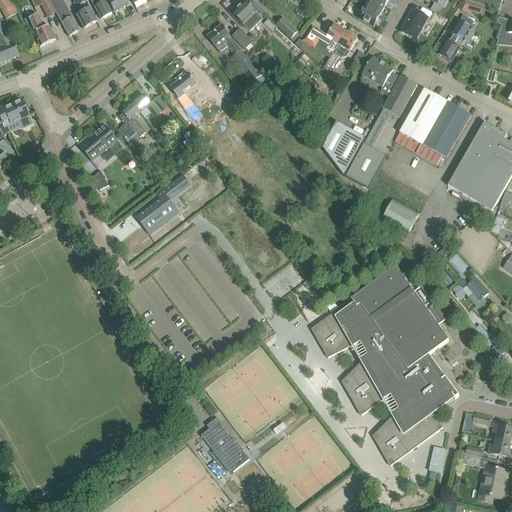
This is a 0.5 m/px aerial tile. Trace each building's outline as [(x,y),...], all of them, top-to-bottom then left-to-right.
[(0,0),(0,9),(5,20),(17,13),(10,0),(0,0)] [(39,0),(39,1),(48,18),(55,14),(47,0),(39,0)] [(48,0),(69,37),(79,31),(62,0),(48,0)] [(86,2),(84,0),(71,0),(79,13),(76,15),(84,29),(97,22),(92,13),(89,8),(85,10),(82,4),(86,2)] [(106,0),(89,0),(94,7),(96,11),(101,20),(111,14),(105,2),(107,1),(106,0)] [(124,0),(106,0),(107,1),(113,13),(127,6),(124,0)] [(307,0),(302,7),(305,9),(308,10),(304,17),(306,19),(315,5),(307,0)] [(369,0),(364,9),(379,17),(385,7),(371,0),(369,0)] [(469,0),(469,2),(474,3),(485,7),(499,11),(502,0),(469,0)] [(233,14),(240,22),(243,25),(249,31),(262,19),(256,13),(246,2),(233,14)] [(482,15),(485,7),(474,3),(471,12),(482,15)] [(433,5),(430,10),(436,14),(440,8),(433,5)] [(364,9),(358,20),(373,28),(376,23),(378,25),(382,19),(379,17),(364,9)] [(413,10),(400,32),(415,41),(428,18),(413,10)] [(27,19),(24,21),(31,34),(33,34),(35,39),(39,48),(55,41),(51,32),(49,27),(43,29),(37,15),(27,19)] [(460,22),(459,21),(458,21),(450,35),(451,35),(438,55),(451,63),(456,55),(460,48),(459,48),(463,42),(464,43),(472,29),(470,28),(474,22),(464,16),(460,22)] [(511,22),(499,18),(497,23),(502,26),(496,46),(511,47),(511,22)] [(276,26),(291,40),(298,32),(283,19),(276,26)] [(273,32),(277,28),(268,20),(264,24),(273,33),(273,32)] [(0,64),(18,57),(12,43),(11,43),(0,23),(0,64)] [(334,25),(328,36),(312,26),(303,41),(314,48),(319,41),(329,47),(327,50),(333,53),(346,32),(334,25)] [(213,45),(217,49),(225,42),(235,54),(241,50),(227,33),(221,26),(207,37),(213,45)] [(277,28),(273,32),(297,53),(300,49),(277,28)] [(232,37),(244,50),(252,43),(240,30),(232,37)] [(342,59),(347,58),(358,40),(346,32),(333,53),(326,64),(332,68),(339,57),(342,59)] [(232,58),(252,84),(262,76),(241,50),(232,58)] [(390,98),(400,80),(391,74),(394,71),(373,58),(368,67),(362,75),(382,88),(381,91),(382,93),(390,98)] [(170,88),(179,100),(198,86),(188,74),(170,88)] [(390,98),(346,178),(369,190),(386,158),(369,148),(388,112),(399,118),(411,96),(417,85),(408,81),(401,77),(400,80),(390,98)] [(228,86),(223,78),(215,82),(220,91),(228,86)] [(453,107),(447,104),(448,103),(425,90),(395,143),(437,167),(442,157),(447,159),(471,116),(453,106),(453,107)] [(143,95),(133,104),(141,113),(147,108),(156,119),(159,122),(165,117),(162,113),(161,114),(153,103),(151,104),(143,95)] [(0,132),(2,137),(8,134),(5,128),(17,122),(21,130),(32,125),(20,101),(0,111),(0,132)] [(127,142),(137,134),(140,138),(146,133),(134,119),(141,113),(133,104),(122,113),(123,114),(119,118),(126,125),(119,131),(127,142)] [(178,114),(188,127),(196,121),(185,108),(178,114)] [(322,148),(344,178),(366,139),(336,123),(322,148)] [(492,212),(511,177),(511,139),(484,124),(448,187),(492,212)] [(90,160),(92,162),(118,141),(116,138),(115,139),(107,129),(108,129),(106,126),(80,148),(82,150),(90,160)] [(192,133),(183,141),(190,150),(199,143),(192,133)] [(0,170),(9,162),(6,159),(13,152),(2,141),(0,142),(0,170)] [(249,149),(234,163),(254,184),(269,170),(249,149)] [(93,178),(100,191),(109,186),(108,186),(101,172),(93,178)] [(182,177),(170,186),(176,194),(188,185),(182,177)] [(221,178),(184,207),(192,217),(229,188),(221,178)] [(501,206),(508,209),(511,196),(511,195),(506,193),(501,206)] [(161,200),(137,218),(149,233),(176,212),(169,203),(165,197),(161,200)] [(382,218),(409,233),(419,214),(393,199),(382,218)] [(491,233),(498,236),(504,221),(496,218),(491,233)] [(511,256),(503,269),(511,274),(511,256)] [(396,269),(334,314),(312,330),(328,359),(361,343),(369,356),(342,383),(361,417),(391,395),(400,410),(373,437),(390,467),(442,429),(443,429),(433,415),(431,412),(452,396),(455,400),(459,397),(445,378),(442,381),(426,359),(429,356),(449,342),(437,326),(438,326),(446,320),(442,315),(410,270),(402,276),(401,277),(401,276),(396,269)] [(457,295),(462,291),(475,305),(483,315),(491,308),(483,298),(489,293),(476,278),(468,285),(464,280),(459,285),(458,285),(452,289),(457,295)] [(480,324),(473,330),(490,350),(490,351),(497,359),(498,358),(503,354),(496,346),(497,345),(480,324)] [(483,382),(493,384),(495,385),(497,373),(495,372),(485,370),(483,382)] [(473,423),(489,426),(490,419),(475,416),(473,423)] [(250,460),(220,422),(217,419),(207,427),(209,430),(201,436),(208,446),(211,444),(234,472),(250,460)] [(498,435),(496,441),(511,444),(511,429),(495,426),(493,434),(498,435)] [(511,457),(511,444),(496,441),(495,448),(490,447),(489,454),(511,460),(511,457)] [(467,447),(466,455),(482,459),(484,450),(467,447)] [(466,455),(462,454),(460,464),(480,468),(482,459),(466,455)] [(478,501),(491,504),(492,498),(502,501),(506,482),(505,482),(507,472),(486,468),(478,501)] [(434,486),(437,474),(430,473),(428,485),(434,486)]
